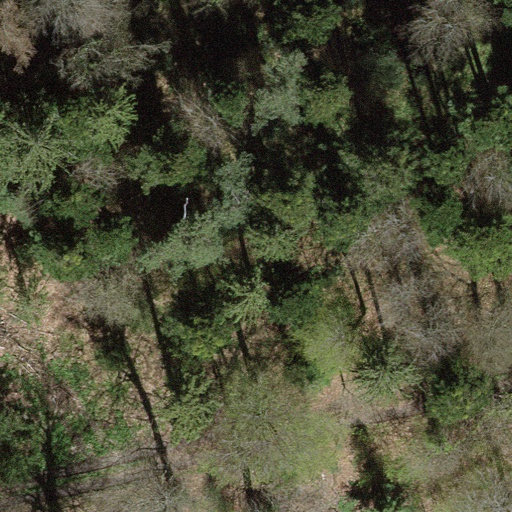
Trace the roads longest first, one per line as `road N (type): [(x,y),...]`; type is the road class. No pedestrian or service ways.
road 1 (track): [(0,500),(511,392)]
road 2 (track): [(129,0),(0,83)]
